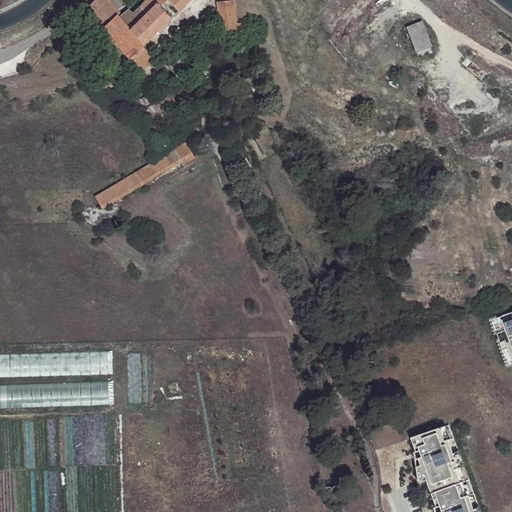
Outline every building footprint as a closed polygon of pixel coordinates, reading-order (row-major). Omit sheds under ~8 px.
[(117,12),(107,0),(96,0),(86,9),(102,29),(118,16),(119,17),(119,14),(117,12)] [(123,6),(118,0),(107,0),(117,12),(123,6)] [(167,0),(145,0),(132,12),(130,10),(120,19),(129,29),(156,3),(160,7),(168,0),(167,0)] [(168,0),(177,12),(189,0),(168,0)] [(237,32),(236,26),(233,1),(216,3),(220,34),(237,32)] [(170,20),(160,7),(156,3),(129,29),(128,31),(142,47),(170,20)] [(118,16),(102,29),(121,50),(129,59),(130,58),(141,48),(142,47),(128,31),(129,29),(120,19),(119,17),(118,16)] [(420,21),(404,28),(413,53),(430,47),(420,21)] [(154,61),(141,48),(130,58),(142,71),(154,61)] [(129,59),(121,50),(116,54),(124,63),(129,59)] [(107,82),(109,90),(110,94),(133,90),(129,74),(107,78),(107,80),(107,82)] [(96,92),(109,90),(107,82),(107,80),(102,81),(94,83),(96,92)] [(166,87),(153,94),(138,101),(142,108),(172,92),(166,87)] [(176,93),(168,97),(143,111),(148,122),(182,104),(176,93)] [(185,142),(140,170),(95,199),(101,207),(179,158),(190,151),(185,142)] [(193,156),(190,151),(179,158),(183,163),(193,156)] [(511,311),(498,317),(503,331),(498,333),(501,342),(507,340),(511,355),(511,311)] [(493,319),(498,333),(503,331),(498,317),(493,319)] [(511,364),(511,355),(507,340),(501,342),(510,365),(511,364)] [(476,511),(470,494),(467,495),(462,483),(457,468),(460,468),(449,438),(446,439),(442,428),(411,438),(416,451),(420,449),(423,456),(418,457),(421,465),(417,467),(418,476),(425,474),(427,480),(432,494),(436,506),(441,505),(444,511),(441,511),(476,511)] [(419,483),(427,480),(425,474),(418,476),(419,483)]
